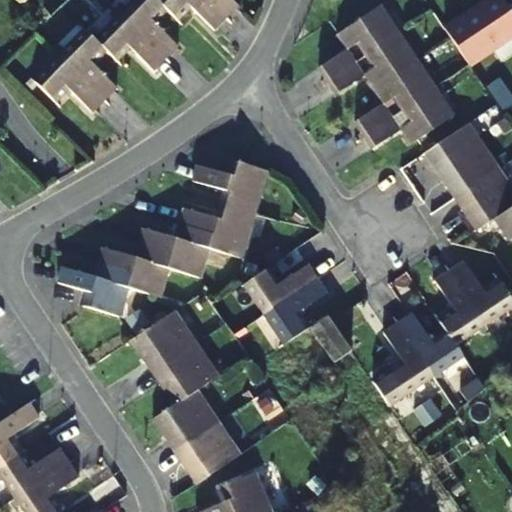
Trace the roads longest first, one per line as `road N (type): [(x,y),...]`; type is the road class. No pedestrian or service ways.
road 1 (residential): [(154,511),(136,468),(0,264)]
road 2 (residential): [(0,241),(246,91)]
road 3 (residential): [(246,91),(270,112),(333,203),(378,224)]
